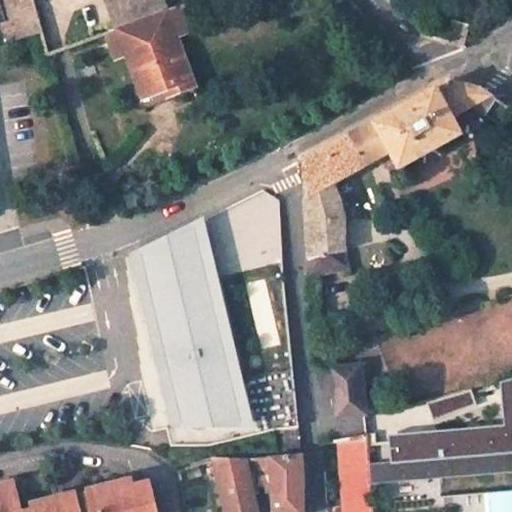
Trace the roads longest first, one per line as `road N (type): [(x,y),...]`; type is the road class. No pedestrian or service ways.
road 1 (residential): [(286,156),(312,511)]
road 2 (residential): [(286,156),(98,241),(0,268)]
road 3 (residential): [(460,68),(413,85),(286,156)]
